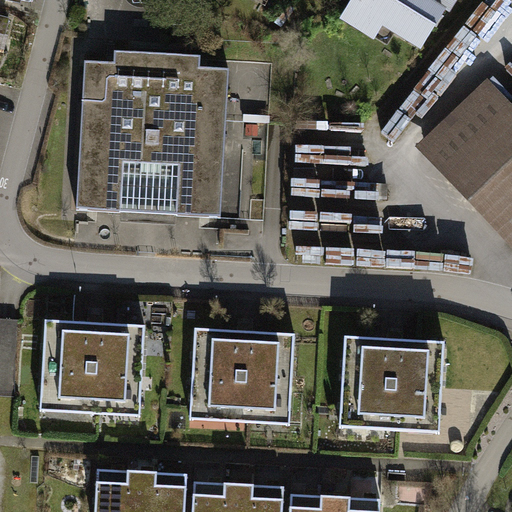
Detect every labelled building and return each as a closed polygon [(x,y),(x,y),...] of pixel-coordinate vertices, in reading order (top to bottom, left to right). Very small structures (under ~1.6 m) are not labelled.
[(357,0),(345,20),(376,39),(385,25),(424,49),(445,14),(422,0),(357,0)] [(13,22),(0,18),(0,48),(6,50),(13,22)] [(201,58),(115,53),(114,65),(85,63),(77,210),(123,213),(125,167),(182,170),(179,215),(221,218),(229,72),(200,70),(201,58)] [(511,109),(492,89),(427,151),(511,239),(511,109)] [(182,170),(125,167),(123,213),(179,215),(182,170)] [(137,333),(39,330),(36,416),(135,419),(137,333)] [(295,339),(197,335),(193,420),(291,425),(295,339)] [(449,347),(342,343),(338,432),(446,436),(449,347)] [(96,511),(126,511),(129,473),(99,471),(96,511)] [(126,511),(155,511),(158,475),(129,473),(126,511)] [(155,511),(186,511),(188,477),(158,475),(155,511)] [(193,511),(224,511),(226,486),(195,484),(193,511)] [(224,511),(253,511),(255,488),(226,486),(224,511)] [(253,511),(283,511),(285,489),(255,488),(253,511)] [(291,511),(321,511),(323,498),(292,497),(291,511)] [(321,511),(350,511),(352,500),(323,498),(321,511)] [(350,511),(381,511),(382,502),(352,500),(350,511)]
